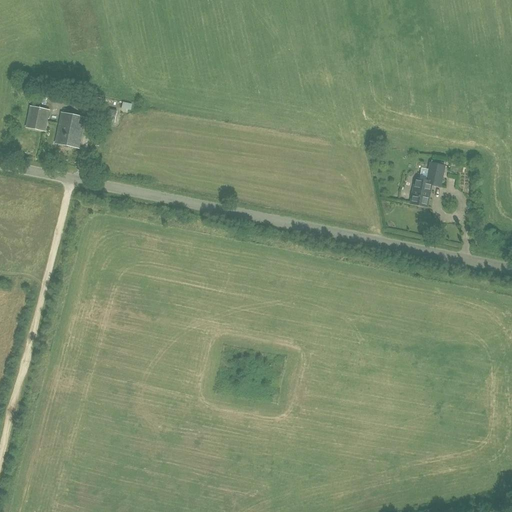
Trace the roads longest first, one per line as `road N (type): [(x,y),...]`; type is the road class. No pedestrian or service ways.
road 1 (unclassified): [(0,165),(511,269)]
road 2 (track): [(0,448),(64,205)]
